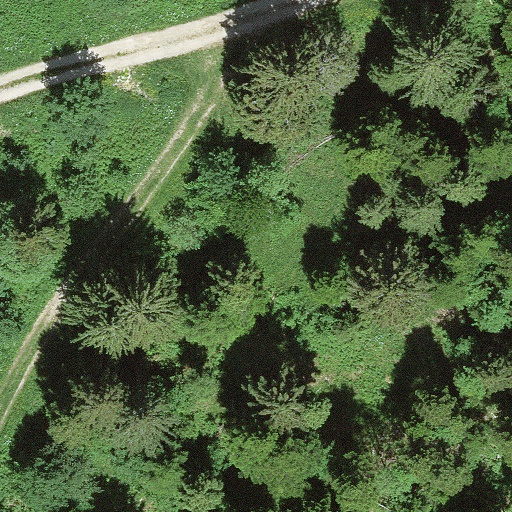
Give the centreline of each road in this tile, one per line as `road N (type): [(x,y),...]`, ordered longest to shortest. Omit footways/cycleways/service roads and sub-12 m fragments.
road 1 (track): [(240,27),(15,345),(0,391)]
road 2 (track): [(0,92),(70,61),(240,27),(322,0)]
